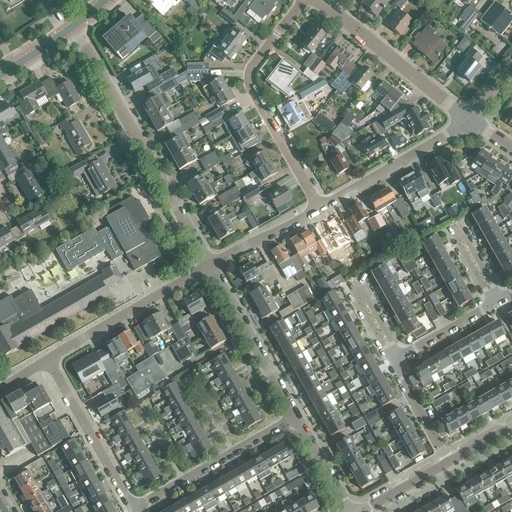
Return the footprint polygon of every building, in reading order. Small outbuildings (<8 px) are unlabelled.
[(151,6),(152,5),(163,17),(173,6),(174,7),(180,0),(146,0),(147,0),(150,4),(149,5),(151,6)] [(197,13),(202,8),(194,0),(185,0),(185,1),(197,13)] [(255,0),(248,9),(262,20),(265,15),(267,17),(274,7),(272,6),(274,4),(268,0),(255,0)] [(363,0),(361,4),(366,8),(376,17),(382,9),(383,10),(385,8),(384,7),(389,0),(363,0)] [(410,0),(411,0),(410,0),(399,0),(395,6),(400,10),(407,0),(410,0)] [(511,15),(505,10),(503,12),(493,4),(495,2),(482,17),(474,10),(463,23),(459,28),(464,32),(476,18),(488,27),(487,30),(488,33),(490,35),(493,35),(495,33),(500,37),(511,21),(511,15)] [(242,15),(247,8),(243,4),(233,16),(233,17),(238,20),(242,15)] [(463,23),(474,10),(469,6),(458,19),(463,23)] [(233,26),(238,20),(233,17),(233,16),(224,9),(219,15),(233,26)] [(398,10),(393,17),(395,18),(388,27),(399,35),(411,21),(398,10)] [(248,20),(242,15),(238,20),(245,25),(248,20)] [(148,39),(157,31),(147,21),(139,29),(129,17),(103,39),(121,60),(128,54),(123,47),(141,32),(148,39)] [(236,26),(233,30),(225,40),(238,50),(246,40),(241,36),(244,32),(236,26)] [(310,53),(324,36),(313,26),(306,34),(310,37),(303,46),(302,46),(302,47),(310,53)] [(412,45),(419,50),(418,50),(419,51),(420,50),(423,52),(422,54),(433,62),(437,56),(438,57),(439,55),(439,54),(445,46),(432,36),(434,33),(426,28),(420,35),(418,33),(414,39),(416,40),(412,45)] [(230,61),(238,50),(225,40),(221,37),(209,52),(222,62),(226,57),(230,61)] [(467,48),(471,43),(470,43),(465,39),(462,43),(461,44),(467,48)] [(347,53),(338,47),(325,63),(333,70),(338,65),(343,69),(342,70),(348,75),(354,67),(349,63),(353,58),(351,57),(352,56),(352,55),(349,52),(347,52),(347,53)] [(483,55),(473,47),(461,62),(464,64),(457,72),(469,82),(474,75),(475,75),(476,74),(482,66),(477,62),(483,55)] [(319,61),(319,60),(313,55),(304,67),(307,69),(310,71),(319,61)] [(282,60),(283,61),(269,78),(274,82),(272,85),(270,87),(277,93),(280,90),(288,97),(293,93),(286,88),(298,73),(298,74),(299,73),(282,60)] [(324,65),(319,61),(310,71),(316,76),(324,65)] [(348,75),(335,90),(341,95),(345,90),(350,84),(359,92),(360,91),(369,80),(373,75),(363,67),(359,72),(354,79),(348,75)] [(312,83),(319,79),(316,76),(310,71),(307,69),(302,75),(312,83)] [(145,70),(127,80),(134,92),(152,82),(145,70)] [(199,82),(207,77),(206,71),(187,71),(185,72),(174,79),(177,84),(177,85),(187,79),(189,82),(199,82)] [(152,84),(155,89),(159,87),(171,80),(168,75),(152,84)] [(50,78),(45,81),(54,96),(59,93),(64,101),(63,101),(67,108),(80,101),(69,82),(56,89),(50,78)] [(227,89),(221,78),(211,84),(209,79),(200,84),(209,100),(214,97),(227,89)] [(159,87),(162,93),(177,84),(174,79),(171,80),(159,87)] [(362,98),(359,101),(364,105),(371,97),(376,100),(380,104),(381,103),(392,90),(383,82),(382,83),(377,79),(373,84),(364,95),(362,98)] [(360,91),(364,95),(373,84),(369,80),(360,91)] [(46,95),(49,100),(54,96),(45,81),(40,84),(39,82),(19,93),(21,97),(18,99),(27,115),(38,109),(33,102),(46,95)] [(330,88),(327,93),(331,96),(335,92),(330,88)] [(213,115),(216,120),(222,116),(230,112),(226,105),(234,101),(227,89),(214,97),(209,100),(212,105),(217,102),(221,108),(216,113),(213,115)] [(381,103),(375,110),(380,113),(384,108),(389,112),(401,97),(402,96),(397,91),(396,93),(392,90),(381,103)] [(147,114),(146,114),(149,119),(165,110),(172,106),(165,94),(158,98),(157,97),(142,106),(147,114)] [(295,102),(281,110),(284,115),(283,116),(287,122),(288,122),(291,127),(310,116),(303,104),(298,107),(295,102)] [(0,128),(0,129),(5,126),(2,121),(15,114),(10,105),(7,107),(5,103),(0,105),(0,128)] [(408,105),(380,121),(384,129),(404,118),(411,130),(410,131),(412,134),(413,133),(415,136),(416,135),(418,136),(422,134),(422,132),(429,128),(426,123),(428,122),(424,114),(422,115),(418,109),(412,112),(408,105)] [(351,109),(347,116),(353,120),(358,123),(362,117),(351,109)] [(152,124),(157,132),(172,123),(165,110),(149,119),(152,124)] [(182,127),(186,125),(197,118),(193,112),(178,121),(182,127)] [(234,119),(230,112),(222,116),(216,120),(211,123),(215,129),(226,122),(226,123),(228,122),(235,134),(248,126),(247,127),(245,123),(246,122),(242,115),(234,119)] [(77,121),(73,124),(70,118),(59,124),(62,130),(64,129),(70,139),(69,140),(77,155),(86,150),(84,147),(90,144),(77,121)] [(181,134),(189,130),(200,124),(197,118),(186,125),(182,127),(178,129),(181,134)] [(385,132),(384,131),(379,121),(373,124),(380,136),(385,132)] [(235,134),(230,137),(240,154),(257,144),(255,141),(256,141),(254,138),(255,138),(254,137),(256,136),(253,130),(251,131),(251,130),(249,131),(247,127),(248,127),(248,126),(235,134)] [(338,126),(331,135),(340,142),(350,136),(338,126)] [(34,138),(40,135),(35,127),(30,130),(34,138)] [(0,136),(0,135),(3,134),(0,129),(0,128),(0,167),(2,171),(15,163),(0,136)] [(39,146),(45,143),(40,135),(34,138),(39,146)] [(395,135),(389,138),(394,148),(400,144),(395,135)] [(183,136),(179,138),(165,146),(172,158),(186,150),(190,148),(183,136)] [(331,136),(327,141),(335,147),(339,142),(331,136)] [(368,138),(360,142),(355,145),(362,157),(366,154),(369,159),(388,148),(382,137),(372,143),(368,138)] [(349,139),(344,142),(347,148),(352,145),(349,139)] [(337,148),(332,151),(336,158),(331,160),(339,174),(348,169),(337,148)] [(193,155),(190,157),(186,150),(172,158),(179,170),(196,160),(193,155)] [(223,165),(239,156),(236,150),(220,160),(221,162),(223,165)] [(262,152),(261,150),(254,154),(256,156),(247,161),(245,165),(251,169),(254,167),(256,171),(269,163),(263,152),(262,152)] [(474,172),(478,175),(490,156),(481,150),(472,164),(477,167),(474,172)] [(202,166),(208,163),(218,157),(215,151),(199,160),(202,166)] [(227,172),(242,163),(239,156),(223,165),(227,172)] [(478,175),(486,180),(498,161),(490,156),(478,175)] [(99,160),(95,163),(92,157),(81,164),(63,174),(65,179),(69,176),(71,179),(72,179),(71,178),(83,172),(84,172),(87,170),(99,191),(102,195),(110,190),(108,185),(112,183),(99,160)] [(205,171),(211,168),(221,162),(220,160),(218,157),(208,163),(202,166),(205,171)] [(446,167),(440,158),(426,165),(438,185),(446,181),(449,186),(459,181),(450,165),(446,167)] [(494,186),(495,186),(507,166),(498,161),(486,180),(491,183),(494,186)] [(20,177),(16,179),(29,202),(42,194),(29,172),(36,168),(33,162),(17,171),(20,177)] [(272,167),(269,163),(256,171),(249,175),(251,179),(256,177),(261,186),(271,180),(270,178),(276,174),(275,174),(277,173),(273,166),(272,167)] [(497,195),(496,193),(502,183),(507,186),(505,189),(510,193),(510,191),(511,188),(511,169),(507,166),(495,186),(494,186),(490,192),(494,197),(497,195)] [(408,177),(407,177),(420,200),(429,195),(416,172),(412,174),(412,173),(407,176),(408,177)] [(205,182),(202,176),(187,184),(191,191),(193,194),(193,195),(213,184),(210,179),(205,182)] [(401,181),(398,183),(411,205),(420,200),(407,177),(406,178),(405,177),(401,180),(401,181)] [(213,183),(213,184),(193,195),(194,195),(196,198),(195,199),(199,206),(201,205),(202,206),(208,203),(207,201),(217,195),(213,189),(215,188),(213,183)] [(470,191),(475,189),(472,183),(467,185),(470,191)] [(220,203),(228,198),(239,192),(236,187),(217,198),(220,203)] [(244,202),(259,193),(256,187),(241,196),(242,197),(244,202)] [(286,193),(283,188),(265,199),(267,204),(271,202),(276,209),(279,214),(288,209),(285,203),(290,200),(290,199),(291,198),(288,192),(286,193)] [(379,193),(378,194),(385,208),(391,205),(394,209),(395,208),(401,218),(409,214),(400,198),(395,201),(387,189),(384,190),(383,189),(379,192),(379,193)] [(247,207),(263,199),(260,194),(265,191),(264,190),(259,193),(244,202),(247,207)] [(472,201),(479,197),(475,191),(469,195),(472,201)] [(506,211),(511,200),(511,192),(510,191),(510,193),(502,204),(503,205),(506,210),(506,211)] [(223,208),(231,204),(242,197),(241,196),(239,192),(228,198),(220,203),(223,208)] [(372,197),(368,200),(376,213),(385,208),(378,194),(377,194),(376,193),(371,196),(372,197)] [(435,209),(441,205),(435,195),(429,198),(435,209)] [(132,197),(104,213),(105,215),(107,218),(123,208),(133,226),(141,222),(141,223),(149,218),(138,200),(135,202),(132,197)] [(476,207),(482,204),(479,197),(472,201),(476,207)] [(353,217),(345,221),(353,235),(361,231),(357,224),(367,218),(359,204),(355,207),(354,206),(350,208),(350,209),(349,210),(353,217)] [(500,213),(506,210),(503,205),(497,208),(500,213)] [(135,271),(160,257),(141,223),(141,222),(133,226),(123,208),(107,218),(105,219),(135,271)] [(478,226),(491,219),(485,208),(479,211),(477,212),(472,216),(478,226)] [(251,215),(249,210),(237,216),(240,221),(246,218),(251,215)] [(509,216),(506,211),(506,210),(500,213),(503,219),(507,217),(509,216)] [(17,222),(19,226),(14,228),(20,239),(25,236),(24,234),(24,233),(36,226),(36,227),(50,220),(45,211),(39,215),(36,211),(17,222)] [(207,219),(207,220),(206,221),(209,227),(211,226),(212,226),(214,230),(213,230),(228,222),(235,218),(232,213),(225,217),(222,211),(211,217),(211,216),(208,218),(208,219),(207,219)] [(251,215),(246,218),(253,230),(258,227),(251,215)] [(378,229),(384,225),(378,215),(373,218),(378,229)] [(341,252),(346,249),(341,240),(339,236),(345,232),(337,217),(325,224),(331,234),(325,238),(320,241),(326,252),(327,252),(328,254),(333,251),(329,244),(335,240),(341,252)] [(373,232),(378,229),(373,218),(367,221),(373,232)] [(416,226),(423,237),(432,231),(437,229),(430,218),(416,226)] [(484,237),(497,229),(491,219),(478,226),(484,237)] [(215,234),(219,241),(234,233),(228,222),(213,230),(213,231),(214,230),(216,234),(215,234)] [(14,228),(9,231),(7,228),(0,231),(0,247),(13,240),(15,243),(20,239),(14,228)] [(375,237),(381,234),(378,229),(373,232),(375,237)] [(484,237),(490,247),(503,240),(497,229),(484,237)] [(309,255),(317,250),(320,256),(326,252),(320,241),(315,244),(307,231),(298,236),(309,255)] [(290,241),(298,255),(294,257),(301,268),(307,264),(304,258),(309,255),(298,236),(290,241)] [(428,255),(441,247),(435,237),(436,237),(435,236),(422,244),(428,255)] [(503,240),(490,247),(496,258),(509,250),(503,240)] [(302,270),(294,257),(289,259),(281,246),(271,252),(278,266),(286,279),(302,270)] [(434,265),(447,258),(441,247),(428,255),(434,265)] [(502,268),(511,262),(511,255),(509,250),(496,258),(502,268)] [(328,255),(321,259),(327,269),(334,265),(328,255)] [(409,265),(414,262),(411,257),(406,260),(409,265)] [(434,265),(440,276),(453,268),(447,258),(434,265)] [(404,268),(409,265),(406,260),(401,263),(404,268)] [(420,273),(417,268),(414,262),(409,265),(412,271),(414,270),(416,275),(420,273)] [(511,262),(502,268),(507,279),(511,276),(511,262)] [(273,275),(267,263),(254,270),(251,264),(239,271),(246,283),(249,281),(252,287),(263,281),(273,275)] [(384,266),(384,265),(371,273),(371,274),(371,273),(377,284),(390,276),(384,266)] [(407,274),(411,271),(412,271),(409,265),(404,268),(407,274)] [(103,271),(105,275),(42,311),(37,303),(38,303),(31,290),(13,301),(11,296),(0,302),(0,348),(4,356),(17,349),(16,348),(108,295),(104,288),(120,279),(113,266),(103,271)] [(459,279),(453,268),(440,276),(446,286),(459,279)] [(276,280),(273,275),(263,281),(266,286),(266,285),(267,286),(269,287),(273,285),(273,283),(272,282),(276,280)] [(377,284),(383,294),(396,287),(396,286),(400,284),(397,280),(394,282),(390,276),(377,284)] [(422,286),(428,283),(425,277),(419,280),(422,286)] [(446,286),(452,297),(465,289),(459,279),(446,286)] [(414,290),(420,287),(417,282),(411,285),(414,290)] [(425,291),(431,288),(428,283),(422,286),(425,291)] [(294,311),(304,305),(313,299),(306,286),(286,297),(291,306),(294,311)] [(256,307),(272,298),(269,293),(267,294),(263,287),(250,295),(256,307)] [(402,297),(396,287),(383,294),(389,305),(402,297)] [(418,296),(423,293),(420,287),(414,290),(418,296)] [(452,297),(458,307),(471,300),(471,299),(465,289),(452,297)] [(320,299),(326,310),(339,302),(334,291),(320,299)] [(178,321),(182,328),(196,320),(193,314),(205,308),(197,294),(183,302),(190,314),(178,321)] [(402,297),(389,305),(395,315),(408,308),(402,297)] [(273,304),(275,303),(272,298),(256,307),(263,319),(277,311),(273,304)] [(434,307),(440,304),(436,298),(431,301),(434,307)] [(346,313),(339,302),(326,310),(332,321),(346,313)] [(426,311),(432,308),(429,303),(423,306),(426,311)] [(440,317),(446,314),(440,304),(434,307),(440,317)] [(281,318),(294,311),(291,306),(278,313),(281,318)] [(395,315),(401,326),(414,318),(408,308),(395,315)] [(432,322),(438,319),(432,308),(426,311),(432,322)] [(185,334),(178,322),(170,327),(161,312),(157,314),(157,313),(151,316),(152,317),(151,318),(160,334),(166,331),(168,335),(173,333),(178,342),(187,337),(185,334)] [(332,321),(338,331),(352,324),(346,313),(332,321)] [(217,330),(214,324),(216,323),(212,317),(210,318),(210,317),(208,315),(199,320),(201,323),(196,325),(203,338),(217,330)] [(301,325),(306,322),(303,316),(298,320),(301,325)] [(312,326),(317,322),(314,316),(308,320),(312,326)] [(143,321),(144,322),(143,322),(140,324),(141,324),(143,328),(136,332),(135,332),(145,350),(150,358),(150,359),(150,358),(157,354),(159,353),(154,345),(158,342),(155,337),(160,334),(151,318),(150,319),(149,317),(143,321)] [(420,328),(414,318),(401,326),(407,336),(406,336),(407,336),(412,333),(415,339),(427,332),(423,326),(420,328)] [(288,331),(282,321),(269,328),(274,339),(288,331)] [(497,322),(486,328),(494,342),(504,336),(497,322)] [(358,335),(352,324),(338,331),(344,342),(358,335)] [(182,328),(185,334),(190,331),(187,325),(182,328)] [(307,336),(312,332),(309,327),(304,330),(307,336)] [(318,337),(324,333),(320,328),(315,331),(318,337)] [(483,347),(494,342),(486,328),(475,334),(483,347)] [(220,335),(217,330),(203,338),(210,350),(224,342),(226,341),(222,334),(220,335)] [(129,331),(117,337),(118,339),(119,341),(126,352),(134,348),(137,354),(144,351),(139,342),(136,343),(129,331)] [(274,339),(281,350),(294,342),(288,331),(274,339)] [(475,334),(465,340),(473,353),(483,347),(475,334)] [(351,353),(364,346),(358,335),(344,342),(345,343),(340,345),(346,356),(351,353)] [(174,352),(190,343),(187,337),(171,346),(174,352)] [(109,343),(105,346),(106,349),(111,357),(116,365),(129,358),(126,352),(119,341),(118,339),(116,340),(116,338),(109,342),(109,343)] [(313,347),(318,343),(315,338),(310,341),(313,347)] [(324,347),(330,344),(327,339),(321,342),(324,347)] [(465,340),(454,346),(462,359),(473,353),(465,340)] [(287,360),(301,353),(294,342),(281,350),(287,360)] [(174,352),(177,358),(193,349),(190,343),(174,352)] [(351,353),(357,364),(370,356),(364,346),(351,353)] [(452,365),(462,359),(454,346),(444,352),(452,365)] [(177,358),(181,364),(196,355),(193,349),(177,358)] [(319,357),(325,354),(322,349),(316,352),(319,357)] [(330,358),(336,355),(333,350),(327,353),(330,358)] [(444,352),(433,358),(441,371),(452,365),(444,352)] [(94,353),(72,366),(82,384),(104,371),(112,387),(115,385),(125,380),(125,379),(116,365),(111,357),(100,363),(95,355),(94,353)] [(287,360),(293,371),(307,364),(301,353),(287,360)] [(229,364),(224,354),(204,365),(206,369),(212,365),(215,372),(229,364)] [(377,367),(370,356),(357,364),(363,375),(377,367)] [(150,359),(135,367),(138,373),(155,362),(152,357),(150,358),(150,359)] [(493,365),(499,362),(496,357),(490,360),(493,365)] [(423,364),(430,377),(431,377),(436,374),(439,379),(444,376),(441,371),(433,358),(423,364)] [(325,368),(331,365),(328,360),(322,363),(325,368)] [(484,370),(488,368),(493,365),(490,360),(481,365),(484,370)] [(503,370),(510,366),(507,360),(500,364),(503,370)] [(336,369),(342,366),(339,361),(333,364),(336,369)] [(138,373),(126,381),(128,385),(136,397),(165,379),(155,362),(138,373)] [(213,381),(215,384),(234,373),(229,364),(215,372),(219,378),(213,381)] [(299,382),(313,375),(307,364),(293,371),(299,382)] [(423,364),(412,370),(420,383),(426,380),(429,385),(434,382),(431,377),(430,377),(423,364)] [(383,378),(377,367),(363,375),(369,386),(383,378)] [(472,377),(477,374),(474,369),(469,372),(472,377)] [(331,379),(337,376),(334,371),(328,374),(331,379)] [(343,380),(348,377),(345,371),(340,375),(343,380)] [(487,379),(492,376),(489,371),(484,374),(487,379)] [(467,380),(472,377),(469,372),(464,375),(467,380)] [(240,382),(234,373),(215,384),(216,387),(222,384),(226,390),(240,382)] [(482,382),(487,379),(484,374),(479,377),(482,382)] [(299,382),(306,393),(319,385),(313,375),(299,382)] [(389,389),(383,378),(369,386),(375,397),(389,389)] [(105,398),(94,405),(101,417),(118,407),(114,400),(121,396),(118,390),(128,385),(126,381),(125,380),(115,385),(112,387),(102,393),(105,398)] [(338,390),(343,387),(340,381),(334,385),(338,390)] [(451,389),(456,386),(453,381),(448,384),(451,389)] [(179,392),(174,382),(154,394),(156,397),(162,394),(165,400),(179,392)] [(245,392),(240,382),(226,390),(229,397),(224,400),(225,403),(245,392)] [(349,391),(354,388),(351,382),(346,386),(349,391)] [(34,383),(20,391),(30,410),(48,401),(40,388),(38,389),(34,383)] [(466,391),(471,388),(468,383),(463,386),(466,391)] [(445,392),(451,389),(448,384),(442,387),(445,392)] [(312,404),(325,396),(319,385),(306,393),(312,404)] [(502,404),(511,398),(511,397),(505,385),(494,391),(502,404)] [(460,394),(466,391),(463,386),(457,389),(460,394)] [(491,410),(502,404),(494,391),(491,386),(487,388),(490,393),(484,397),(491,410)] [(389,389),(375,397),(381,408),(395,400),(389,389)] [(430,401),(441,395),(438,389),(427,395),(430,401)] [(22,430),(30,444),(37,457),(69,438),(59,421),(57,422),(42,431),(30,410),(20,391),(5,400),(13,415),(22,430)] [(185,401),(179,392),(165,400),(169,406),(163,410),(165,413),(185,401)] [(237,409),(250,401),(245,392),(225,403),(227,406),(233,403),(237,409)] [(344,401),(349,398),(346,392),(341,396),(344,401)] [(355,402),(361,399),(358,393),(352,396),(355,402)] [(444,403),(450,400),(447,395),(441,398),(444,403)] [(312,404),(318,415),(332,407),(325,396),(312,404)] [(481,416),(491,410),(484,397),(473,403),(481,416)] [(434,409),(439,406),(444,403),(441,398),(431,403),(434,409)] [(0,402),(0,422),(13,415),(5,400),(0,402)] [(55,413),(48,401),(30,410),(42,431),(57,422),(53,415),(55,413)] [(190,411),(185,401),(165,413),(167,416),(173,412),(176,419),(190,411)] [(256,411),(250,401),(237,409),(240,415),(234,419),(236,422),(256,411)] [(350,412),(356,409),(352,403),(347,406),(350,412)] [(470,422),(481,416),(473,403),(462,409),(470,422)] [(361,413),(367,409),(364,404),(358,407),(361,413)] [(318,415),(324,426),(338,418),(332,407),(318,415)] [(353,417),(359,414),(356,409),(350,412),(353,417)] [(393,427),(406,420),(400,409),(386,417),(393,427)] [(459,428),(470,422),(462,409),(452,415),(459,428)] [(112,422),(115,429),(129,421),(124,411),(104,422),(106,426),(112,422)] [(180,425),(174,428),(176,431),(195,420),(190,411),(176,419),(180,425)] [(261,420),(256,411),(236,422),(238,425),(244,421),(247,428),(261,420)] [(374,411),(364,417),(367,422),(377,416),(374,411)] [(0,422),(0,441),(22,430),(13,415),(0,422)] [(449,434),(459,428),(452,415),(442,421),(442,420),(441,421),(445,427),(444,427),(445,429),(446,428),(449,434)] [(370,427),(380,421),(377,416),(367,422),(370,427)] [(324,426),(330,437),(344,429),(338,418),(324,426)] [(355,431),(363,427),(365,426),(361,419),(351,425),(355,431)] [(201,429),(195,420),(176,431),(177,434),(183,431),(187,437),(201,429)] [(393,427),(399,438),(412,431),(412,430),(413,430),(413,429),(411,424),(410,424),(409,424),(406,420),(393,427)] [(131,424),(129,421),(115,429),(119,435),(113,438),(115,441),(134,430),(131,424)] [(206,439),(201,429),(187,437),(190,444),(184,447),(186,450),(206,439)] [(375,437),(381,434),(378,429),(372,432),(375,437)] [(0,450),(5,459),(30,444),(22,430),(0,441),(0,450)] [(135,432),(134,430),(115,441),(116,444),(122,441),(126,447),(140,439),(135,432)] [(419,441),(412,431),(399,438),(405,449),(419,441)] [(367,442),(373,439),(370,434),(364,437),(367,442)] [(378,443),(384,440),(381,434),(375,437),(378,443)] [(355,449),(349,438),(335,446),(342,456),(355,449)] [(140,441),(140,439),(126,447),(129,454),(119,459),(121,463),(125,460),(145,449),(140,441)] [(211,448),(206,439),(186,450),(188,453),(194,450),(198,456),(211,448)] [(66,458),(79,451),(73,440),(74,440),(73,440),(60,448),(66,458)] [(425,452),(419,441),(405,449),(411,460),(425,452)] [(291,447),(285,450),(282,444),(271,450),(279,464),(295,455),(291,447)] [(373,453),(379,450),(376,444),(370,448),(373,453)] [(385,454),(390,451),(387,445),(382,448),(385,454)] [(125,460),(127,463),(133,460),(137,466),(150,458),(145,449),(125,460)] [(348,467),(361,460),(355,449),(342,456),(348,467)] [(260,457),(268,470),(279,464),(271,450),(260,457)] [(86,462),(79,451),(66,458),(72,469),(86,462)] [(379,464),(385,461),(382,455),(376,458),(379,464)] [(394,470),(400,467),(393,456),(388,459),(394,470)] [(268,470),(260,457),(249,463),(257,476),(259,481),(270,474),(268,470)] [(21,491),(34,483),(30,477),(34,475),(32,472),(45,465),(41,458),(17,472),(20,477),(13,481),(16,485),(17,484),(21,491)] [(151,460),(150,458),(137,466),(140,472),(131,477),(133,480),(136,478),(136,479),(156,468),(151,460)] [(50,468),(55,465),(52,459),(47,462),(50,468)] [(496,464),(498,466),(505,479),(508,484),(511,481),(511,467),(507,459),(496,464)] [(348,467),(354,478),(368,471),(361,460),(348,467)] [(386,475),(391,472),(385,461),(379,464),(386,475)] [(92,472),(86,462),(72,469),(79,480),(92,472)] [(257,476),(249,463),(239,469),(246,483),(257,476)] [(53,473),(59,470),(55,465),(50,468),(53,473)] [(487,472),(495,485),(505,479),(498,466),(487,472)] [(289,481),(299,475),(305,472),(302,467),(296,470),(285,476),(289,481)] [(156,469),(156,468),(136,479),(138,482),(143,478),(147,485),(161,477),(156,469)] [(235,489),(246,483),(239,469),(228,475),(235,489)] [(354,478),(360,489),(374,481),(368,471),(354,478)] [(98,483),(92,472),(79,480),(85,491),(98,483)] [(487,472),(477,478),(484,491),(495,485),(487,472)] [(59,484),(65,481),(62,475),(56,479),(59,484)] [(235,489),(228,475),(217,481),(224,495),(235,489)] [(293,490),(304,483),(301,478),(290,484),(293,490)] [(477,478),(466,484),(474,497),(484,491),(477,478)] [(278,487),(283,484),(280,479),(275,482),(278,487)] [(47,491),(49,489),(56,485),(53,480),(46,484),(48,486),(46,487),(47,491)] [(224,495),(217,481),(206,487),(214,501),(224,495)] [(23,495),(27,502),(40,494),(37,488),(38,487),(36,482),(34,483),(21,491),(19,492),(22,496),(23,495)] [(104,494),(98,483),(85,491),(91,502),(104,494)] [(288,493),(293,490),(290,484),(285,487),(288,493)] [(476,502),(474,497),(466,484),(462,487),(461,485),(454,489),(459,497),(454,500),(461,511),(467,511),(463,503),(469,500),(473,504),(476,502)] [(52,494),(59,490),(56,485),(49,489),(52,494)] [(267,494),(272,491),(269,485),(264,488),(267,494)] [(65,495),(71,492),(68,486),(62,489),(65,495)] [(196,493),(195,494),(203,507),(205,511),(216,506),(214,501),(206,487),(205,486),(199,489),(200,491),(196,493)] [(277,499),(282,496),(279,490),(274,493),(277,499)] [(256,500),(262,497),(258,491),(253,494),(256,500)] [(32,511),(34,511),(46,505),(43,499),(47,497),(44,492),(40,494),(27,502),(25,503),(28,507),(29,506),(32,511)] [(97,511),(110,505),(104,494),(91,502),(96,511),(97,511)] [(194,511),(203,507),(195,494),(184,500),(191,511),(194,511)] [(439,500),(435,502),(440,511),(447,511),(453,509),(454,511),(461,511),(454,500),(449,503),(444,494),(438,498),(439,500)] [(505,503),(510,500),(507,494),(502,498),(505,503)] [(300,501),(306,511),(312,511),(319,509),(311,495),(300,501)] [(266,505),(272,502),(268,496),(263,499),(266,505)] [(71,506),(77,503),(74,497),(68,500),(71,506)] [(245,506),(251,503),(248,497),(242,500),(245,506)] [(499,506),(505,503),(502,498),(496,501),(499,506)] [(191,511),(184,500),(174,506),(176,511),(191,511)] [(440,511),(435,502),(434,500),(427,504),(428,506),(424,508),(426,511),(440,511)] [(291,511),(289,507),(285,501),(281,503),(285,510),(281,511),(291,511)] [(306,511),(300,501),(289,507),(291,511),(306,511)] [(255,511),(261,508),(258,502),(252,506),(255,511)] [(234,511),(240,509),(237,503),(231,507),(234,511)]
